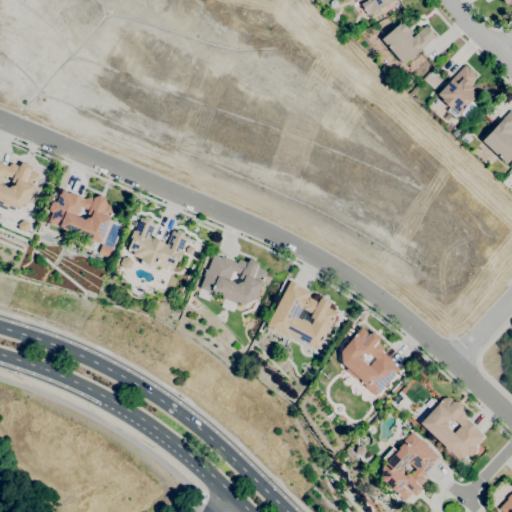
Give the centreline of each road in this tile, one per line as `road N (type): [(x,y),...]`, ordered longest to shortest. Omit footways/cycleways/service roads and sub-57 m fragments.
road 1 (residential): [(511,416),(405,319),(334,268),(0,120)]
road 2 (secondary): [(287,511),(173,409),(90,360),(0,326)]
road 3 (secondary): [(0,353),(100,394),(164,436),(249,511)]
